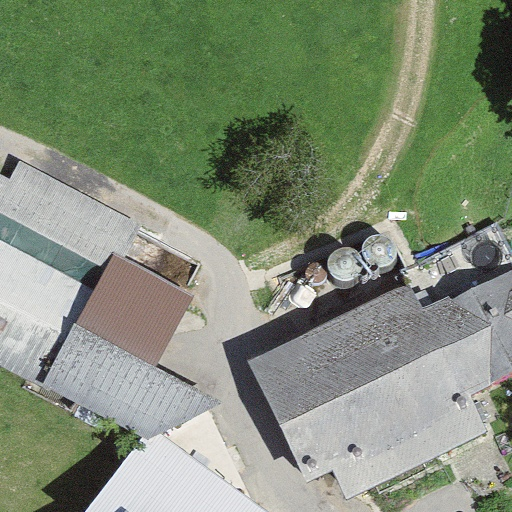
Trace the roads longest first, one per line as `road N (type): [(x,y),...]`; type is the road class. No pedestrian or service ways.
road 1 (track): [(226,281),(341,222),(367,189),(398,127),(423,0)]
road 2 (track): [(226,281),(208,251),(183,233),(0,138)]
road 3 (unclassified): [(289,511),(246,424),(226,281)]
